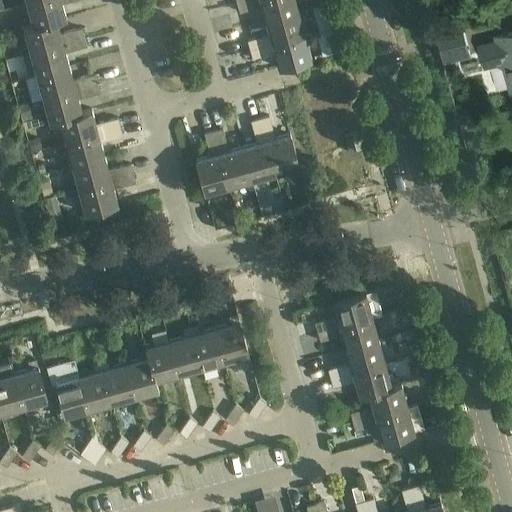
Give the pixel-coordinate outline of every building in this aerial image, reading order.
[(76,0),(40,0),(28,3),(34,25),(34,26),(58,20),(58,21),(68,18),(64,3),(76,0)] [(249,0),(237,3),(240,13),(262,7),(266,22),(299,12),(295,0),(249,0)] [(305,35),(299,12),(266,22),(270,34),(248,40),(251,50),(305,35)] [(0,21),(0,37),(19,32),(15,17),(0,21)] [(62,34),(58,21),(58,20),(34,26),(34,25),(24,28),(31,52),(86,37),(84,28),(62,34)] [(470,55),(461,24),(435,31),(444,62),(470,55)] [(511,30),(497,34),(498,40),(480,45),(485,64),(503,59),(509,63),(511,74),(511,30)] [(312,59),(305,35),(251,50),(253,59),(275,53),(279,68),(312,59)] [(88,46),(86,37),(31,52),(37,75),(70,66),(66,52),(88,46)] [(74,80),(70,66),(37,75),(44,99),(99,83),(96,74),(74,80)] [(102,92),(99,83),(44,99),(50,123),(60,120),(60,119),(83,113),(83,111),(79,98),(102,92)] [(97,124),(93,109),(83,111),(83,113),(60,119),(60,120),(66,142),(121,127),(119,118),(97,124)] [(299,167),(290,134),(276,138),(269,116),(259,119),(274,174),(299,167)] [(274,174),(259,119),(250,121),(256,143),(242,147),(252,181),(274,174)] [(123,136),(121,127),(66,142),(72,165),(105,156),(101,142),(123,136)] [(252,181),(242,147),(228,151),(222,129),(213,131),(228,187),(252,181)] [(228,187),(213,131),(205,134),(211,156),(196,160),(205,193),(228,187)] [(78,188),(133,174),(130,164),(109,170),(105,156),(72,165),(78,188)] [(135,182),(133,174),(78,188),(85,213),(118,204),(113,188),(135,182)] [(77,205),(41,214),(45,233),(60,230),(57,219),(79,214),(77,205)] [(382,316),(375,290),(333,302),(337,317),(315,323),(318,333),(373,318),(382,316)] [(249,355),(239,322),(238,322),(236,315),(227,317),(229,325),(216,328),(225,362),(249,355)] [(379,341),(373,318),(318,333),(320,341),(342,335),(347,350),(379,341)] [(225,362),(216,328),(199,333),(197,326),(190,328),(201,368),(225,362)] [(201,368),(190,328),(183,330),(185,337),(169,341),(178,374),(201,368)] [(178,374),(169,341),(154,345),(153,338),(144,341),(146,349),(155,381),(156,380),(178,374)] [(386,364),(379,341),(347,350),(350,363),(328,369),(331,379),(386,364)] [(155,381),(146,349),(137,351),(139,357),(124,361),(133,394),(158,387),(156,380),(155,381)] [(133,394),(124,361),(108,366),(106,359),(99,360),(110,400),(133,394)] [(110,400),(99,360),(91,363),(93,370),(78,374),(87,407),(110,400)] [(30,370),(15,374),(24,406),(48,400),(39,367),(38,367),(36,361),(28,363),(30,370)] [(24,406),(15,374),(12,362),(0,365),(0,409),(1,413),(24,406)] [(391,385),(386,364),(331,379),(334,387),(355,381),(359,396),(369,394),(369,392),(392,386),(391,385)] [(87,407),(78,374),(63,378),(61,371),(53,373),(55,380),(54,380),(63,413),(87,407)] [(408,407),(401,382),(391,385),(392,386),(369,392),(369,394),(373,407),(351,413),(354,423),(408,407)] [(256,418),(265,405),(267,403),(260,398),(249,413),(256,418)] [(234,425),(244,410),(237,404),(226,419),(234,425)] [(418,404),(408,407),(354,423),(356,431),(378,425),(382,440),(424,428),(418,404)] [(211,431),(222,416),(214,411),(204,426),(211,431)] [(188,438),(199,423),(191,417),(180,433),(188,438)] [(164,444),(175,429),(167,423),(157,439),(164,444)] [(141,450),(152,435),(144,430),(133,445),(141,450)] [(95,463),(106,448),(99,442),(97,432),(81,453),(88,458),(95,463)] [(53,454),(63,440),(64,439),(57,434),(46,449),(53,454)] [(118,457),(129,442),(122,436),(111,451),(118,457)] [(30,460),(41,446),(34,440),(23,455),(30,460)] [(0,461),(7,466),(18,452),(10,446),(0,460),(0,461)] [(443,511),(441,502),(426,506),(420,485),(410,487),(417,511),(443,511)] [(364,500),(361,486),(352,488),(356,503),(364,500)] [(417,511),(410,487),(402,490),(407,511),(406,511),(417,511)] [(377,511),(374,498),(364,500),(367,511),(377,511)] [(367,511),(364,500),(356,503),(358,511),(367,511)] [(328,511),(325,501),(315,504),(316,511),(328,511)]
